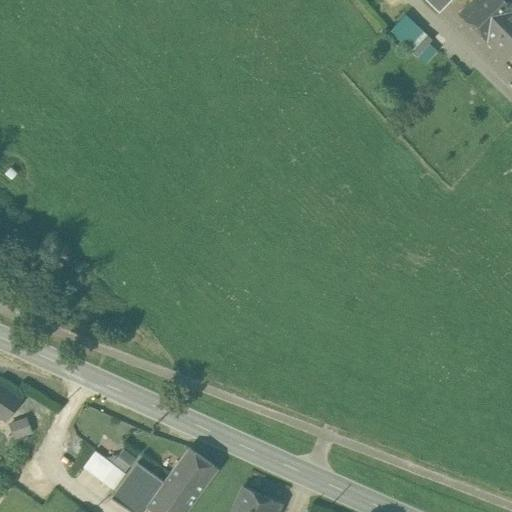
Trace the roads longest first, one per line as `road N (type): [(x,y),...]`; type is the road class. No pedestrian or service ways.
road 1 (secondary): [(391,511),(0,341)]
road 2 (residential): [(511,97),(413,0)]
